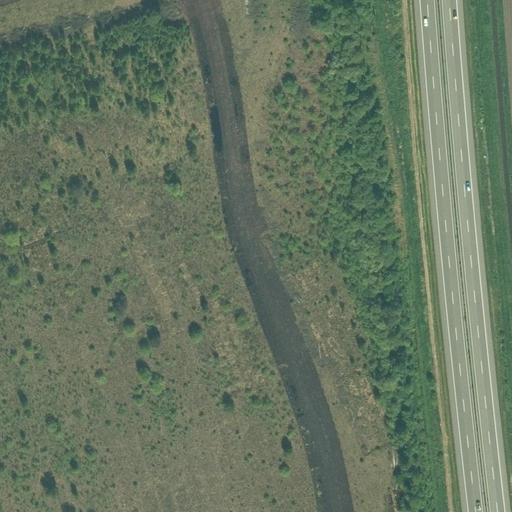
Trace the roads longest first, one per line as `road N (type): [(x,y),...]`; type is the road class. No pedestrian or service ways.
road 1 (motorway): [(498,511),(448,0)]
road 2 (motorway): [(420,0),(468,511)]
